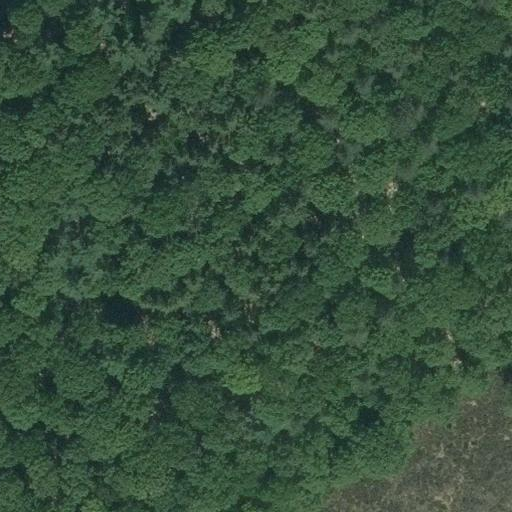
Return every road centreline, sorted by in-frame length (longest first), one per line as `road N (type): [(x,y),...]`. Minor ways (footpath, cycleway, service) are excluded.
road 1 (track): [(203,511),(193,479),(117,361),(0,207)]
road 2 (track): [(0,94),(128,0)]
